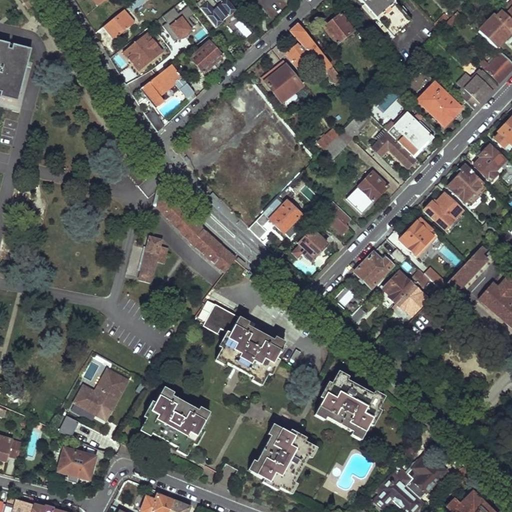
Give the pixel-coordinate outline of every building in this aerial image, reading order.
[(36,0),(20,0),(27,9),(38,1),(36,0)] [(217,28),(236,12),(226,0),(197,0),(199,3),(197,5),(217,28)] [(361,0),(394,38),(412,21),(394,0),(361,0)] [(187,7),(181,13),(187,19),(193,13),(187,7)] [(162,17),(168,25),(179,16),(173,9),(162,17)] [(103,30),(113,40),(135,22),(125,12),(103,30)] [(445,25),(450,29),(462,16),(457,12),(445,25)] [(480,33),(497,49),(511,33),(511,21),(506,15),(502,12),(484,31),(483,30),(480,33)] [(439,27),(450,17),(447,13),(437,24),(439,27)] [(167,28),(180,42),(193,30),(181,16),(167,28)] [(324,28),(337,44),(353,32),(341,16),(324,28)] [(327,70),(344,92),(350,88),(299,24),(292,32),(307,48),(324,73),(327,70)] [(435,36),(440,41),(444,36),(439,32),(435,36)] [(123,52),(139,72),(162,53),(146,34),(140,38),(138,36),(128,44),(130,47),(123,52)] [(0,97),(17,101),(30,49),(0,41),(0,97)] [(190,59),(204,74),(222,56),(210,42),(190,59)] [(167,57),(172,64),(181,57),(176,51),(173,52),(169,46),(167,48),(171,54),(167,57)] [(478,63),(499,84),(511,70),(511,63),(502,54),(490,67),(484,61),(482,63),(480,61),(478,63)] [(281,66),(300,89),(302,87),(283,64),(281,66)] [(139,91),(155,109),(163,102),(159,97),(177,82),(190,96),(193,94),(170,66),(139,91)] [(266,83),(282,103),(300,89),(281,66),(276,70),(278,73),(266,83)] [(278,73),(276,70),(263,80),(266,83),(278,73)] [(458,95),(473,110),(497,86),(482,71),(458,95)] [(435,83),(417,101),(444,127),(462,109),(435,83)] [(161,99),(164,102),(157,109),(165,117),(180,103),(170,91),(161,99)] [(370,111),(384,127),(404,108),(391,93),(370,111)] [(343,131),(351,140),(359,133),(357,131),(371,116),(364,110),(343,131)] [(157,132),(163,126),(157,116),(149,121),(157,132)] [(511,118),(498,134),(499,135),(494,141),(509,155),(511,151),(511,118)] [(318,145),(323,151),(338,137),(333,130),(318,145)] [(351,140),(343,131),(338,137),(323,151),(332,160),(351,140)] [(381,157),(389,149),(409,168),(416,160),(387,132),(372,149),(381,157)] [(505,163),(489,147),(479,157),(481,160),(474,167),(490,184),(497,176),(495,174),(500,168),(506,174),(500,180),(509,189),(511,185),(511,165),(507,161),(505,163)] [(461,173),(447,189),(464,205),(481,185),(479,183),(481,182),(464,165),(459,171),(461,173)] [(263,214),(290,239),(306,222),(287,203),(294,195),(291,192),(302,181),(301,180),(305,176),(302,174),(263,214)] [(372,174),(345,201),(360,215),(387,188),(372,174)] [(159,195),(156,209),(224,274),(234,258),(164,190),(159,195)] [(423,212),(444,232),(461,213),(443,196),(433,206),(431,203),(423,212)] [(350,220),(332,203),(323,211),(328,217),(324,221),(341,237),(348,230),(347,229),(347,228),(345,226),(350,220)] [(420,220),(399,242),(415,257),(432,238),(429,235),(433,232),(420,220)] [(481,229),(490,237),(496,232),(486,223),(481,229)] [(299,257),(307,265),(325,247),(309,232),(296,247),(303,254),(299,257)] [(149,241),(139,284),(151,287),(156,265),(164,267),(167,251),(160,249),(161,243),(149,241)] [(480,248),(439,291),(438,292),(444,297),(450,291),(454,294),(485,261),(480,256),(484,252),(480,248)] [(391,257),(401,266),(407,260),(397,250),(391,257)] [(373,255),(354,274),(371,290),(392,267),(385,260),(381,263),(373,255)] [(423,275),(428,281),(436,288),(441,282),(428,270),(423,275)] [(392,285),(384,294),(389,299),(388,301),(394,307),(423,275),(419,272),(408,284),(399,275),(391,283),(392,285)] [(423,275),(394,307),(402,315),(404,313),(408,318),(417,309),(419,311),(426,302),(414,291),(418,286),(421,289),(428,281),(423,275)] [(505,325),(511,331),(511,284),(506,279),(497,289),(492,283),(477,300),(488,310),(489,309),(506,324),(505,325)] [(437,289),(429,298),(431,300),(438,292),(439,291),(437,289)] [(215,306),(202,328),(226,341),(218,357),(263,383),(284,345),(215,306)] [(359,309),(348,320),(355,326),(365,316),(359,309)] [(82,384),(71,404),(106,423),(129,380),(106,368),(94,390),(82,384)] [(337,376),(317,413),(362,439),(383,402),(337,376)] [(162,390),(141,427),(187,454),(208,416),(162,390)] [(65,417),(58,433),(70,439),(78,423),(65,417)] [(276,425),(250,471),(286,491),(312,446),(276,425)] [(21,444),(0,438),(0,461),(3,462),(4,461),(6,462),(8,457),(17,460),(21,444)] [(57,467),(55,473),(68,476),(67,481),(77,484),(78,479),(90,482),(97,455),(62,446),(61,452),(53,450),(49,465),(57,467)] [(425,458),(407,477),(410,480),(403,488),(420,503),(447,473),(437,464),(434,467),(425,458)] [(407,477),(401,472),(397,477),(394,474),(377,492),(380,495),(373,502),(382,510),(390,501),(402,511),(414,511),(422,504),(420,503),(403,488),(410,480),(407,477)] [(148,497),(142,511),(144,511),(169,511),(174,500),(159,494),(157,501),(148,497)] [(489,511),(471,495),(460,506),(453,500),(446,507),(450,511),(489,511)] [(32,511),(35,505),(8,496),(6,503),(3,511),(32,511)] [(187,511),(190,506),(174,500),(169,511),(187,511)]
